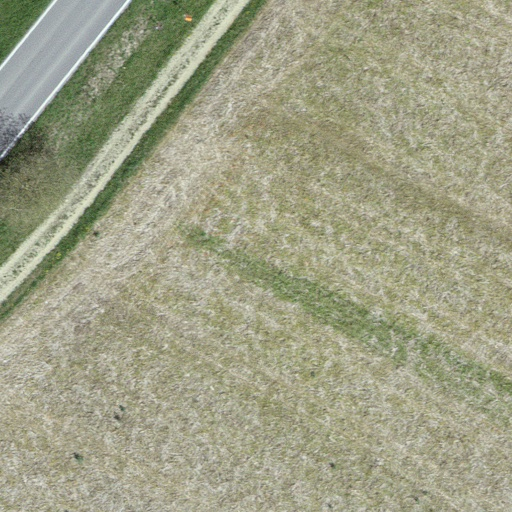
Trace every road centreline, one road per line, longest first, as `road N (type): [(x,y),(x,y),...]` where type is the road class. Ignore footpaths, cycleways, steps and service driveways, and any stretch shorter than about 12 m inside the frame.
road 1 (track): [(0,280),(53,229),(233,0)]
road 2 (secondary): [(93,0),(0,115)]
